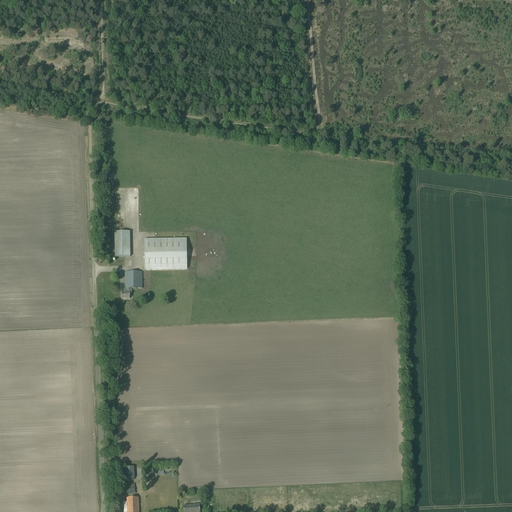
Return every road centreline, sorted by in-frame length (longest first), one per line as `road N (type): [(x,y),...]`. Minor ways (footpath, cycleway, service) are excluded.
road 1 (track): [(511,162),(314,133),(307,0)]
road 2 (unclassified): [(104,511),(92,230)]
road 3 (track): [(0,106),(89,120),(93,104),(103,101),(99,0)]
road 4 (track): [(103,101),(314,133)]
